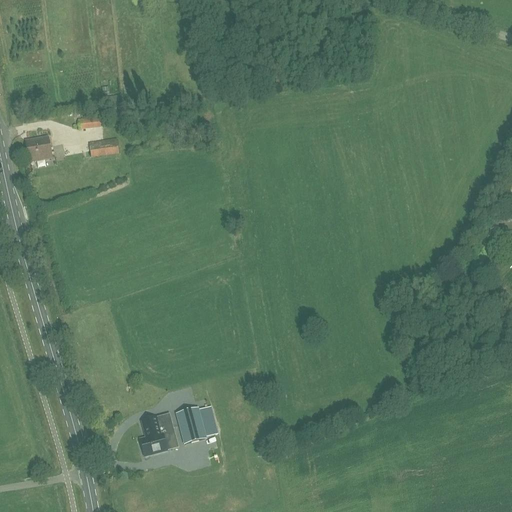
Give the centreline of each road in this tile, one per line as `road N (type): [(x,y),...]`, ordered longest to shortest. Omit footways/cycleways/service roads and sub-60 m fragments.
road 1 (secondary): [(89,475),(0,152)]
road 2 (unclassified): [(511,38),(383,0)]
